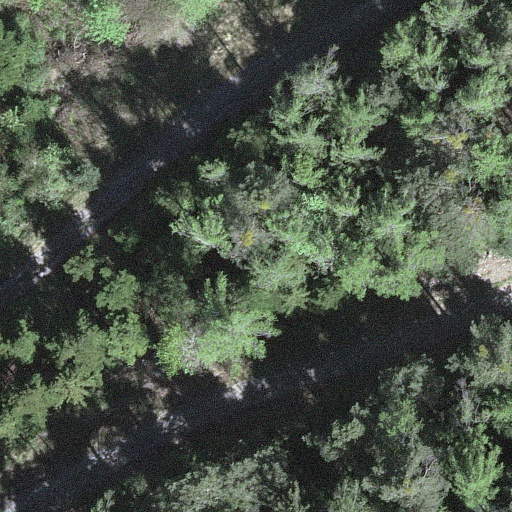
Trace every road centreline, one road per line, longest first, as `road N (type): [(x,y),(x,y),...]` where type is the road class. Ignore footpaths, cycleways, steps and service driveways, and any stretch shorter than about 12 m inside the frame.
road 1 (track): [(19,511),(235,395),(511,298)]
road 2 (track): [(386,0),(214,110),(0,296)]
